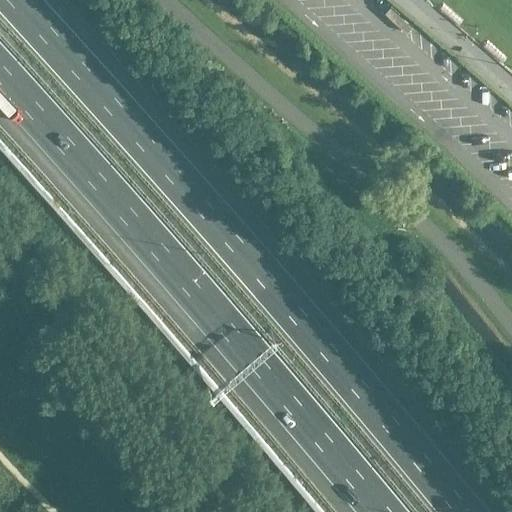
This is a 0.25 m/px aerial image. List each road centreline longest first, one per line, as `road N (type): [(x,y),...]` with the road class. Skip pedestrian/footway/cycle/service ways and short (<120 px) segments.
road 1 (motorway): [(460,511),(15,0)]
road 2 (motorway): [(0,74),(380,511)]
